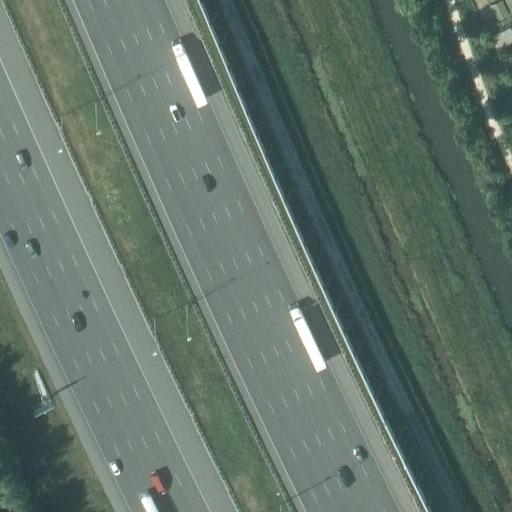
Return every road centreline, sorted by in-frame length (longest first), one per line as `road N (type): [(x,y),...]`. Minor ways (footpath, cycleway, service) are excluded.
road 1 (motorway): [(361,511),(127,0)]
road 2 (motorway): [(0,145),(172,511)]
